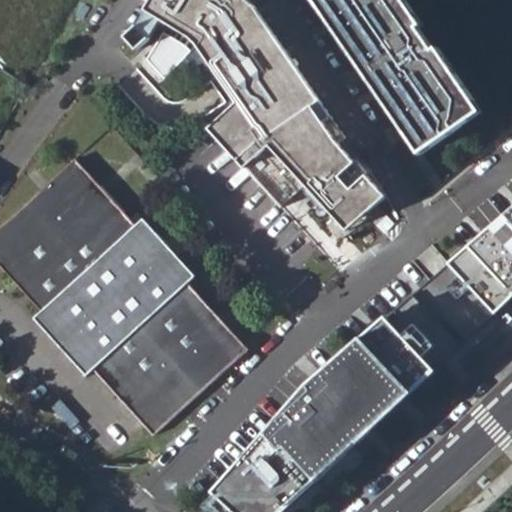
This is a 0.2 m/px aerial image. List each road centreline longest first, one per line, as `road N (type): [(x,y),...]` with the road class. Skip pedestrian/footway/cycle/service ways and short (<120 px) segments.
road 1 (residential): [(143,511),(285,358),(511,157)]
road 2 (unknown): [(0,320),(169,483)]
road 3 (residential): [(127,511),(78,469),(0,420)]
road 4 (tertiary): [(399,511),(511,413)]
